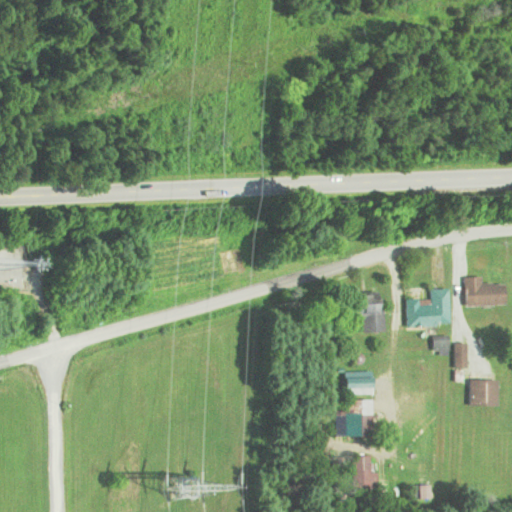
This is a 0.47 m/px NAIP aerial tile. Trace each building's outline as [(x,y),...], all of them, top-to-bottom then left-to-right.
[(477,285),(477,277),(461,277),(461,306),(500,305),(500,284),(477,285)] [(426,299),(402,299),(402,327),(444,327),(444,289),(426,289),(426,299)] [(357,317),(358,333),(379,332),(378,295),(356,296),(356,304),(350,304),(350,317),(357,317)] [(429,354),(444,355),(445,338),(430,337),(429,354)] [(463,343),(451,343),(451,368),(463,368),(463,343)] [(493,406),(493,380),(466,380),(466,406),(493,406)] [(373,416),(366,416),(366,401),(334,401),(333,435),(372,436),(373,416)] [(350,456),(350,491),(374,491),(374,473),(367,473),(367,456),(350,456)] [(341,457),(332,457),(332,488),(341,488),(341,457)]
